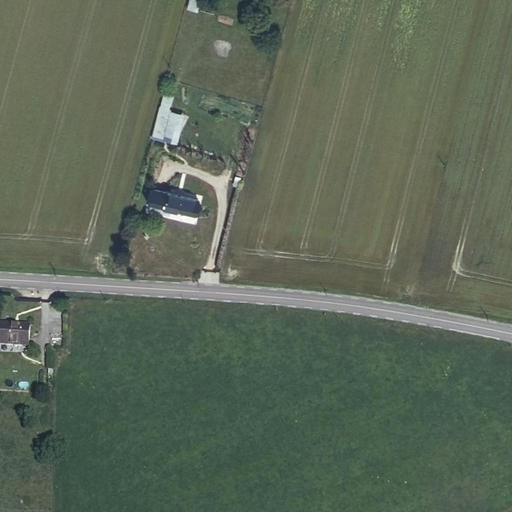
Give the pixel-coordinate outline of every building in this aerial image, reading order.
[(196,17),(200,0),(187,0),(184,13),(196,17)] [(235,31),(236,23),(217,18),(215,26),(235,31)] [(166,110),(169,96),(161,94),(157,108),(166,110)] [(158,138),(171,114),(166,110),(157,108),(150,136),(158,138)] [(194,214),(198,197),(150,186),(146,203),(194,214)] [(33,324),(2,322),(0,339),(0,341),(30,344),(33,324)]
